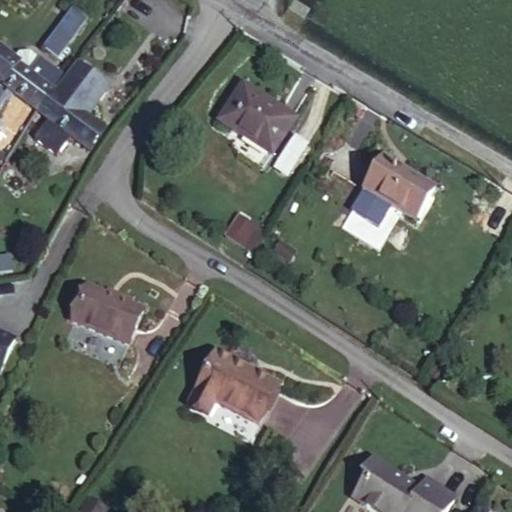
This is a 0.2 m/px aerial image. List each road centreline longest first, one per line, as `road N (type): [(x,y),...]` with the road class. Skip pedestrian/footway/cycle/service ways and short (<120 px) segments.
road 1 (residential): [(225,0),(119,147),(108,186),(136,221),(511,459)]
road 2 (residential): [(225,0),(511,176)]
